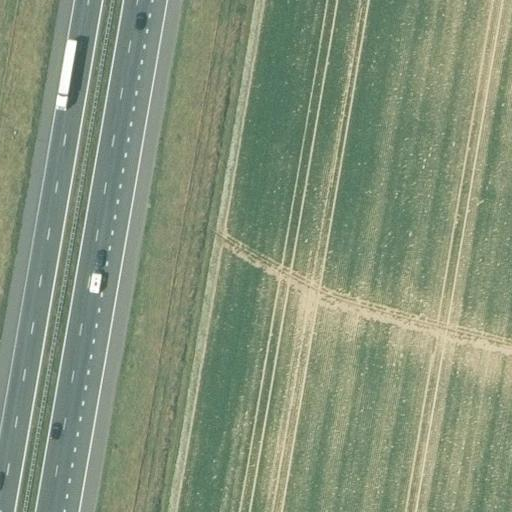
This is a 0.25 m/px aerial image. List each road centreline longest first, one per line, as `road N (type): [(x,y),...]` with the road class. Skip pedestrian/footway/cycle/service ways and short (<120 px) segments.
road 1 (motorway): [(49,511),(137,0)]
road 2 (motorway): [(83,0),(0,487)]
